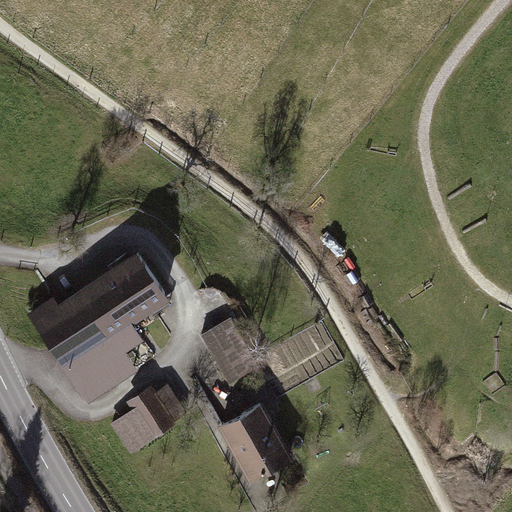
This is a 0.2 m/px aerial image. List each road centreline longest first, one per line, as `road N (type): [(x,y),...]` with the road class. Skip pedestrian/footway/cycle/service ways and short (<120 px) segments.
road 1 (track): [(449,511),(388,394),(276,232),(0,26)]
road 2 (track): [(0,257),(49,262),(129,232),(148,239),(179,291),(185,319),(178,345),(91,403),(73,407),(45,372),(0,363)]
road 3 (unknown): [(511,298),(496,292),(453,240),(419,140),(445,67),(505,0)]
road 4 (secondary): [(0,375),(74,511)]
